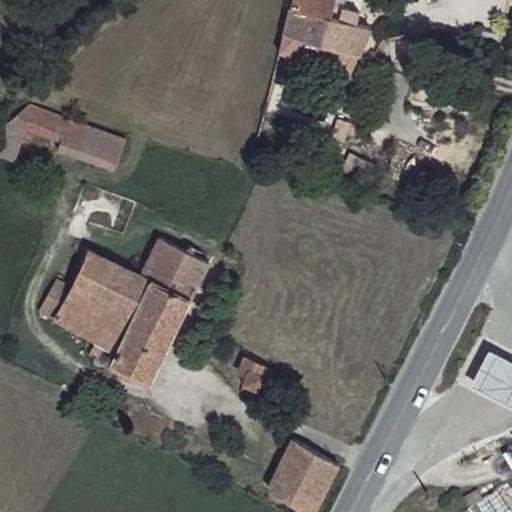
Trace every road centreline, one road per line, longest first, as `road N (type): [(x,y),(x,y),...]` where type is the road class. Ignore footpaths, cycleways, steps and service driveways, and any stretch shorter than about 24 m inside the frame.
road 1 (unknown): [(67,239),(28,304),(38,335),(72,367),(122,389),(302,429),(377,463)]
road 2 (primary): [(354,511),(511,185)]
